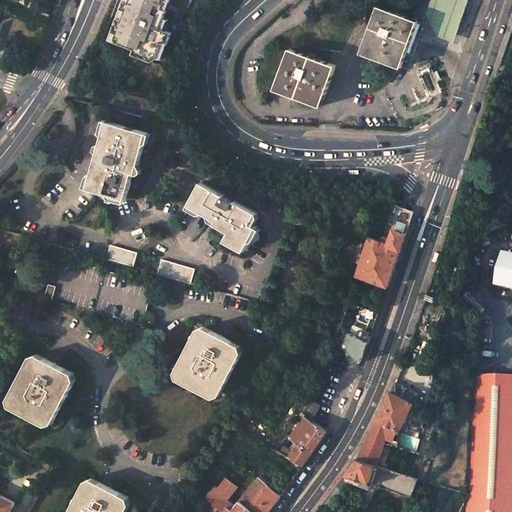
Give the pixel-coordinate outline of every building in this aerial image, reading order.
[(119,0),(106,37),(141,49),(139,55),(162,62),(164,58),(170,59),(180,33),(172,29),(175,20),(171,19),(177,0),(119,0)] [(462,19),(468,0),(431,0),(427,12),(439,35),(450,38),(455,40),(462,19)] [(402,67),(418,20),(378,6),(361,53),(370,56),(402,67)] [(321,106),(335,66),(289,49),(274,89),(296,97),(321,106)] [(136,174),(147,133),(106,121),(87,188),(125,199),(132,173),(136,174)] [(201,182),(188,206),(216,221),(215,225),(229,233),(225,242),(244,252),(258,227),(251,224),(258,212),(235,200),(234,202),(225,197),(225,195),(201,182)] [(396,230),(407,234),(413,213),(393,207),(389,222),(396,230)] [(369,238),(356,276),(388,288),(393,276),(404,243),(407,234),(396,230),(393,239),(386,237),(382,239),(381,242),(369,238)] [(133,267),(137,253),(110,245),(106,260),(133,267)] [(511,258),(505,257),(499,284),(511,287),(511,258)] [(145,328),(152,302),(156,285),(59,259),(53,278),(47,301),(145,328)] [(161,260),(157,274),(191,284),(195,269),(161,260)] [(209,335),(210,335),(199,329),(177,370),(180,379),(214,396),(222,392),(243,352),(241,345),(227,338),(225,343),(209,335)] [(225,343),(227,338),(212,331),(210,335),(209,335),(225,343)] [(365,353),(357,350),(355,356),(362,363),(365,353)] [(57,371),(40,362),(36,359),(32,357),(10,398),(12,407),(46,425),(55,421),(76,379),(74,374),(59,366),(57,371)] [(40,362),(57,371),(59,366),(43,357),(40,362)] [(511,511),(511,377),(475,376),(469,496),(468,511),(511,511)] [(277,387),(281,380),(276,377),(272,383),(277,387)] [(280,389),(277,387),(272,383),(268,390),(276,395),(280,389)] [(402,431),(408,418),(410,414),(420,394),(397,383),(391,394),(379,420),(401,430),(402,431)] [(286,448),(282,453),(303,465),(327,430),(314,420),(307,415),(290,437),(299,443),(293,451),(286,448)] [(250,417),(247,421),(254,426),(257,421),(250,417)] [(383,443),(390,429),(377,424),(373,431),(370,437),(383,443)] [(370,437),(364,448),(356,459),(378,466),(385,443),(383,443),(370,437)] [(371,488),(378,466),(356,459),(343,476),(371,488)] [(418,479),(384,468),(378,466),(371,488),(412,499),(418,479)] [(267,511),(281,494),(260,477),(234,509),(229,505),(224,511),(267,511)] [(128,496),(114,489),(112,494),(98,487),(86,481),(69,511),(126,511),(130,505),(128,496)] [(112,494),(114,489),(100,482),(98,487),(112,494)] [(0,495),(0,511),(10,511),(15,504),(0,495)]
